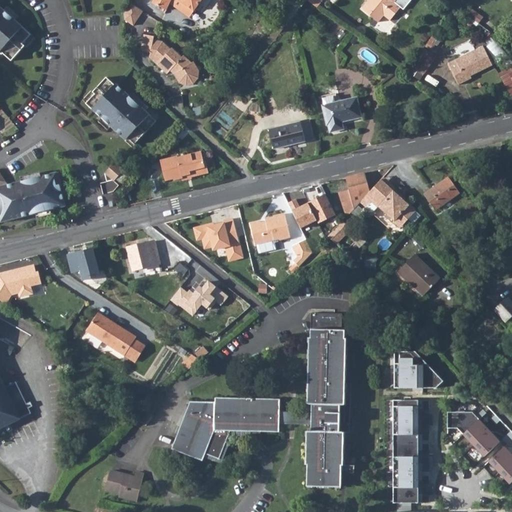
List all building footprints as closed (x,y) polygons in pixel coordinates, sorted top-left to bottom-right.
[(154,0),(153,3),(167,10),(170,3),(171,0),(178,0),(194,11),(202,0),(154,0)] [(178,0),(171,0),(170,3),(189,17),(194,11),(178,0)] [(280,22),(286,27),(293,18),(307,0),(297,0),(290,9),(288,12),(280,22)] [(297,0),(286,0),(284,3),(290,9),(297,0)] [(370,0),(363,9),(379,22),(384,16),(391,21),(402,7),(396,2),(397,0),(370,0)] [(131,3),(125,18),(138,24),(144,9),(131,3)] [(0,52),(2,54),(3,53),(11,60),(25,45),(22,43),(31,34),(3,10),(0,13),(0,12),(0,52)] [(470,10),(467,17),(477,23),(481,18),(470,10)] [(144,36),(142,52),(150,53),(149,58),(167,75),(170,71),(175,74),(173,75),(178,84),(186,86),(194,85),(199,78),(199,71),(193,62),(191,64),(183,56),(182,58),(172,49),(170,50),(163,43),(152,41),(153,37),(145,36),(144,36)] [(482,45),(447,63),(458,84),(467,80),(465,78),(492,64),(482,45)] [(424,47),(412,64),(424,72),(436,54),(424,47)] [(511,66),(506,69),(497,73),(510,95),(511,93),(511,66)] [(95,95),(87,105),(111,128),(114,124),(120,129),(118,130),(122,134),(121,136),(126,141),(128,140),(134,146),(156,122),(116,85),(115,86),(107,79),(95,92),(93,93),(95,95)] [(326,106),(323,106),(328,126),(330,125),(331,132),(341,129),(345,129),(344,122),(364,117),(359,97),(337,103),(335,94),(324,96),(326,106)] [(301,123),(270,131),(275,151),(306,143),(301,123)] [(178,157),(167,159),(161,161),(161,165),(165,181),(173,179),(174,181),(182,178),(182,176),(189,175),(190,178),(208,173),(206,161),(204,161),(202,152),(178,158),(178,157)] [(115,163),(105,174),(114,182),(124,171),(115,163)] [(9,184),(0,169),(0,212),(2,221),(55,208),(55,207),(66,204),(61,184),(58,185),(55,173),(23,181),(24,185),(17,187),(10,189),(9,184)] [(365,173),(345,178),(348,190),(337,192),(343,214),(346,217),(365,197),(369,192),(365,173)] [(122,174),(116,180),(120,184),(126,177),(122,174)] [(388,182),(383,177),(369,192),(365,197),(370,202),(388,182)] [(447,179),(425,194),(435,209),(457,194),(447,179)] [(395,188),(388,182),(370,202),(377,208),(379,205),(395,220),(393,222),(399,228),(415,211),(392,190),(395,188)] [(310,206),(317,221),(318,224),(336,215),(325,195),(318,199),(319,202),(310,206)] [(288,204),(301,229),(317,221),(310,206),(308,203),(300,208),(296,200),(288,204)] [(472,203),(466,206),(473,217),(479,214),(472,203)] [(260,222),(250,224),(255,245),(278,240),(280,241),(291,238),(285,214),(265,219),(266,222),(261,223),(260,222)] [(230,261),(243,258),(233,219),(223,221),(224,224),(215,226),(214,224),(195,229),(198,240),(203,239),(205,246),(208,248),(213,247),(214,250),(226,247),(230,261)] [(340,224),(328,237),(330,239),(334,243),(349,227),(342,221),(340,224)] [(313,252),(306,239),(292,246),(298,257),(294,261),(300,267),(313,252)] [(154,242),(128,248),(133,271),(160,264),(154,242)] [(93,250),(68,255),(72,273),(81,271),(84,280),(99,276),(93,250)] [(415,255),(397,273),(405,281),(408,279),(424,296),(439,280),(415,255)] [(0,272),(0,299),(7,304),(12,296),(42,289),(36,265),(0,272)] [(227,296),(208,283),(203,289),(200,287),(194,294),(189,290),(180,303),(194,314),(202,303),(210,309),(216,300),(221,304),(227,296)] [(238,319),(252,306),(244,298),(231,311),(238,319)] [(511,307),(505,300),(494,310),(506,323),(511,316),(511,307)] [(99,313),(87,332),(125,355),(137,336),(99,313)] [(215,400),(190,399),(172,447),(202,459),(205,452),(218,457),(228,434),(228,429),(279,431),(279,422),(311,423),(311,430),(307,430),(305,464),(307,465),(307,486),(341,488),(341,466),(343,466),(344,432),(339,432),(340,404),(344,404),(347,339),(345,338),(345,330),(311,328),(311,337),(310,337),(308,403),(312,403),(311,411),(280,409),(280,398),(215,395),(215,400)] [(196,353),(201,358),(209,352),(204,346),(196,353)] [(398,378),(398,388),(413,388),(413,390),(423,390),(423,388),(436,388),(444,381),(416,352),(398,352),(398,366),(395,366),(395,378),(398,378)] [(191,367),(200,359),(193,355),(186,361),(191,367)] [(191,367),(186,361),(183,363),(188,369),(191,367)] [(0,430),(32,415),(16,384),(6,389),(0,377),(0,430)] [(397,400),(397,442),(397,449),(394,449),(394,466),(397,466),(397,479),(393,479),(394,496),(397,496),(397,503),(397,511),(411,511),(411,503),(423,503),(423,494),(419,494),(419,490),(429,490),(429,495),(433,495),(433,485),(419,485),(419,481),(423,481),(423,476),(430,476),(430,472),(423,472),(423,464),(419,464),(419,460),(429,460),(429,468),(433,468),(433,454),(419,454),(419,451),(423,451),(423,444),(430,444),(430,441),(423,441),(423,434),(419,434),(419,425),(433,425),(433,415),(425,415),(425,418),(419,418),(419,409),(423,409),(423,400),(397,400)] [(448,412),(447,428),(457,428),(484,457),(500,441),(480,419),(486,413),(483,410),(477,416),(473,412),(448,412)] [(496,414),(491,419),(496,424),(501,420),(496,414)] [(511,439),(511,431),(503,439),(507,444),(511,439)] [(488,461),(510,484),(511,482),(511,453),(505,446),(488,461)] [(111,469),(105,487),(120,491),(119,495),(136,500),(144,472),(135,470),(133,475),(111,469)]
